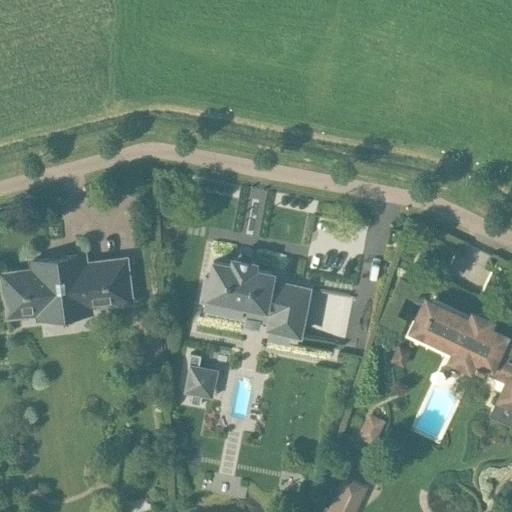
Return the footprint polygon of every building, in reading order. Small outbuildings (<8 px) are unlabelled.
[(37,258),(32,259),(34,271),(3,275),(7,314),(39,310),(40,318),(44,318),(44,317),(85,312),(85,313),(89,312),(87,294),(105,292),(107,302),(128,299),(123,259),(83,265),(82,253),(77,253),(77,254),(37,259),(37,258)] [(232,263),(213,260),(210,274),(206,274),(201,298),(246,307),(247,303),(272,308),(268,328),(299,334),(308,286),(271,279),(272,271),(254,268),(255,261),(233,257),(232,263)] [(423,304),(415,320),(422,324),(417,334),(451,350),(448,355),(447,357),(469,368),(470,366),(505,382),(497,399),(511,405),(511,359),(498,353),(506,335),(489,327),(492,320),(472,311),(469,317),(433,300),(430,307),(423,304)] [(143,324),(144,357),(148,357),(148,359),(159,359),(159,356),(162,355),(161,323),(143,324)] [(212,397),(218,368),(199,365),(200,354),(190,352),(187,366),(188,367),(184,392),(192,394),(190,402),(200,404),(201,395),(212,397)] [(368,411),(356,436),(374,444),(386,420),(368,411)] [(344,477),(333,501),(355,511),(366,488),(344,477)]
